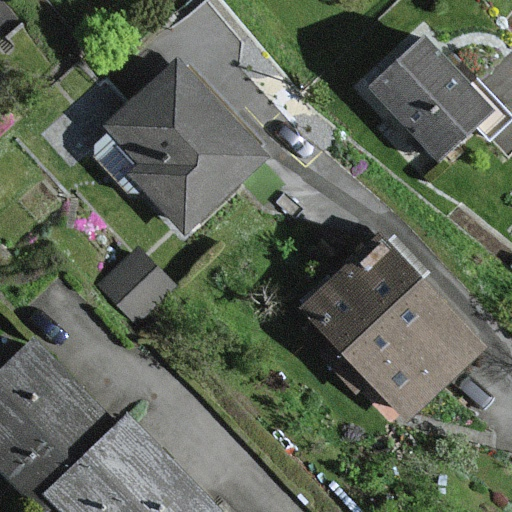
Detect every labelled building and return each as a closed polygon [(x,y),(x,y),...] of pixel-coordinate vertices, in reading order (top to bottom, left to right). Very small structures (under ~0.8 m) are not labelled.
[(493,124),(422,44),(366,94),(437,173),(493,124)] [(255,161),(166,69),(107,126),(141,162),(127,175),(182,231),(255,161)] [(468,355),(368,246),(298,311),(398,420),(468,355)] [(0,469),(33,503),(42,494),(104,433),(22,349),(0,370),(0,469)] [(203,511),(115,422),(104,433),(42,494),(59,511),(203,511)]
